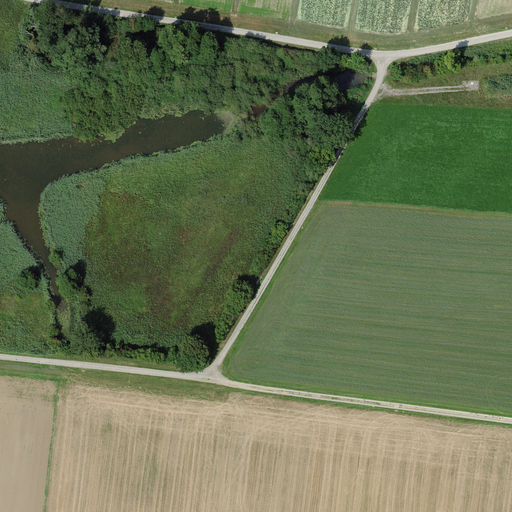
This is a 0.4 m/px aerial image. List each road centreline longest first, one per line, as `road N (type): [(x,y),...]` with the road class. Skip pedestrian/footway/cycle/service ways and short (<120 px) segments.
road 1 (track): [(207,380),(375,92),(385,57)]
road 2 (track): [(38,0),(385,57)]
road 3 (track): [(207,380),(511,420)]
road 4 (track): [(0,357),(207,380)]
road 5 (track): [(385,57),(511,35)]
